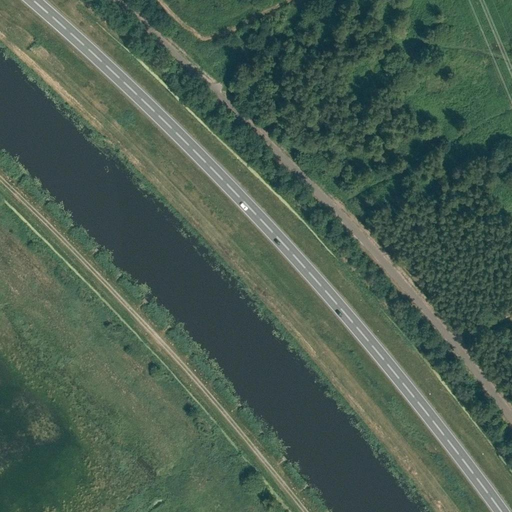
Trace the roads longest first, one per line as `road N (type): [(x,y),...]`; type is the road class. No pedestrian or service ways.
road 1 (trunk): [(501,511),(268,228),(31,0)]
road 2 (unclassified): [(511,413),(435,317),(304,180),(113,0)]
road 3 (track): [(0,177),(200,384),(304,511)]
